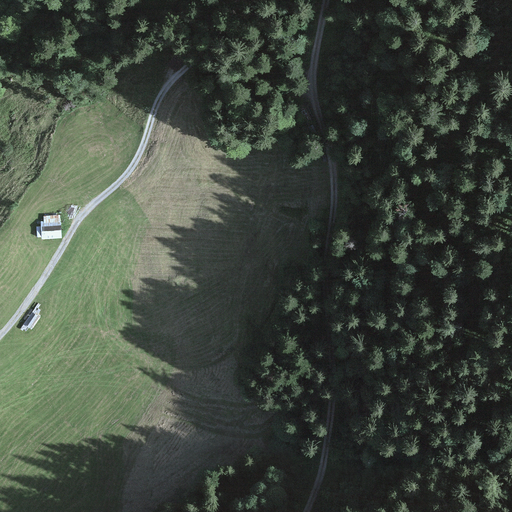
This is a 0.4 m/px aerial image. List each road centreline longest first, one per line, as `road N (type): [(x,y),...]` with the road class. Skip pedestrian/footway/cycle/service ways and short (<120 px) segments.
road 1 (track): [(324,0),(312,82),(333,174),(324,283),(330,402),(320,474),(305,511)]
road 2 (track): [(242,0),(169,83),(127,173),(82,214),(0,334)]
